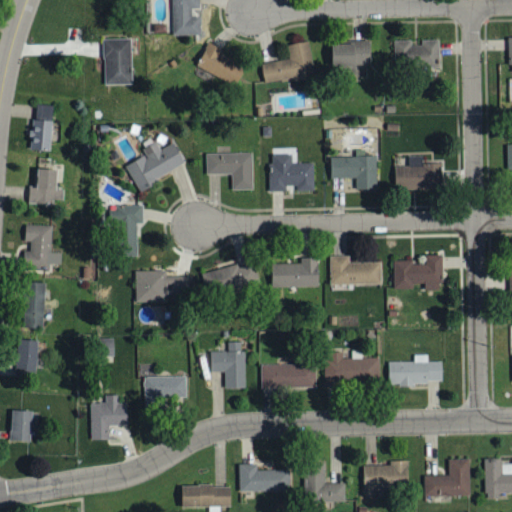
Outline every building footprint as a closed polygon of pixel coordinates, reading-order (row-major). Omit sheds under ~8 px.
[(201,35),(200,17),(191,17),(191,9),(200,9),(199,0),(171,0),(172,35),(201,35)] [(131,38),(103,39),(105,84),(132,84),(131,38)] [(439,39),(421,40),(421,45),(412,45),(411,40),(394,40),(394,67),(440,66),(439,39)] [(290,59),(262,63),(265,84),(315,76),(310,41),(288,45),(290,59)] [(333,42),(332,66),(370,67),(370,42),(333,42)] [(196,65),(235,86),(246,65),(207,44),(196,65)] [(52,105),(37,105),(36,120),(31,119),(30,150),(51,151),(52,105)] [(126,166),(138,189),(185,165),(174,143),(161,149),(156,142),(142,149),(146,156),(126,166)] [(206,174),(231,174),(232,190),(253,190),(252,153),(206,153),(206,174)] [(314,163),(292,163),(292,154),(273,154),(273,167),(269,167),(269,191),(286,191),(285,185),(298,185),(298,190),(314,190),(314,163)] [(331,178),(356,177),(356,189),(377,188),(376,156),(331,157),(331,178)] [(442,162),(409,162),(409,166),(394,166),(395,189),(442,188),(442,162)] [(63,200),(63,189),(57,189),(57,170),(35,169),(34,186),(27,186),(26,203),(53,204),(54,200),(63,200)] [(138,223),(143,223),(143,205),(115,205),(115,256),(137,256),(138,223)] [(393,261),(394,287),(425,286),(425,290),(443,290),(442,255),(426,255),(426,264),(412,265),(412,260),(393,261)] [(381,283),(381,262),(349,262),(349,256),(329,256),(330,284),(381,283)] [(318,286),(318,258),(301,258),(301,263),(271,264),(272,287),(318,286)] [(201,273),(206,295),(259,283),(254,261),(201,273)] [(167,301),(166,284),(174,284),(174,296),(193,295),(193,276),(166,276),(166,270),(136,271),(137,302),(167,301)] [(45,283),(26,283),(25,327),(44,327),(45,283)] [(38,341),(17,341),(16,376),(37,377),(38,341)] [(225,389),(246,388),(244,350),(240,350),(240,342),(228,342),(228,351),(210,352),(211,372),(224,371),(225,389)] [(343,359),(343,352),(325,353),(326,387),(341,387),(341,382),(380,381),(379,358),(343,359)] [(413,362),(388,362),(389,384),(442,383),(442,362),(428,362),(428,354),(413,355),(413,362)] [(261,365),(262,387),(316,386),(315,364),(261,365)] [(186,376),(144,377),(144,411),(159,411),(159,398),(186,397),(186,376)] [(126,403),(119,404),(119,395),(105,396),(105,403),(90,404),(91,440),(109,440),(109,426),(127,425),(126,403)] [(31,442),(32,411),(11,411),(11,442),(31,442)] [(470,495),(469,458),(447,459),(448,475),(423,476),(424,496),(470,495)] [(483,458),(484,497),(498,497),(498,493),(511,492),(511,463),(502,463),(502,458),(483,458)] [(363,465),(363,495),(378,495),(378,489),(408,489),(407,460),(390,460),(390,464),(363,465)] [(289,469),(256,470),(256,463),(239,464),(239,491),(290,490),(289,469)] [(345,483),(324,483),(324,465),(302,465),(303,502),(345,501),(345,483)] [(180,486),(181,508),(208,507),(208,511),(219,511),(219,506),(230,506),(230,485),(180,486)]
